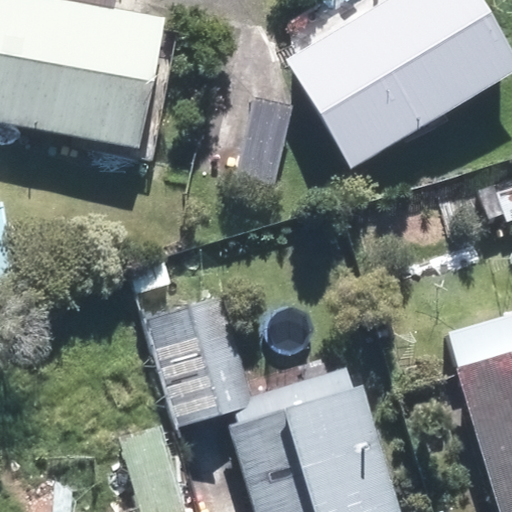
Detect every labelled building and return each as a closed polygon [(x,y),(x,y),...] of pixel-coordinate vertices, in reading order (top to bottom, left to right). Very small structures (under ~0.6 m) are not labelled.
[(59,0),(0,0),(0,120),(140,147),(164,20),(59,0)] [(394,0),(292,62),(356,167),(511,73),(511,51),(480,0),(394,0)] [(290,104),(252,98),(240,179),(278,184),(290,104)] [(401,511),(365,388),(356,390),(350,370),(253,398),(224,300),(152,320),(182,423),(234,408),(239,422),(233,424),(259,511),(401,511)] [(511,511),(511,352),(460,368),(503,511),(511,511)]
